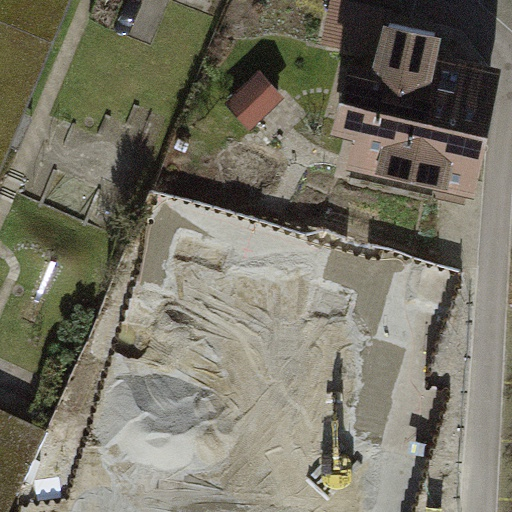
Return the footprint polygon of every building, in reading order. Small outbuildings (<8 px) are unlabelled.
[(0,0),(0,16),(56,40),(72,0),(0,0)] [(0,171),(56,40),(0,16),(0,171)] [(497,76),(352,40),(322,158),(468,193),(497,76)] [(293,264),(300,238),(225,219),(219,246),(293,264)] [(311,283),(174,248),(129,429),(275,465),(391,494),(402,497),(427,398),(404,392),(431,286),(317,258),(311,283)] [(6,511),(20,483),(47,427),(0,405),(0,511),(6,511)] [(104,445),(47,427),(20,483),(88,503),(104,445)] [(275,465),(259,511),(390,511),(391,494),(275,465)]
